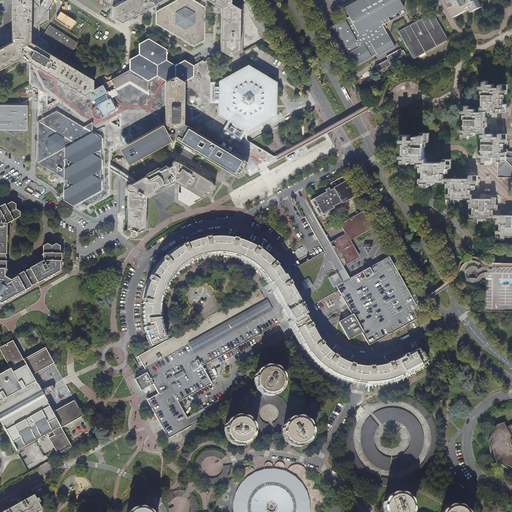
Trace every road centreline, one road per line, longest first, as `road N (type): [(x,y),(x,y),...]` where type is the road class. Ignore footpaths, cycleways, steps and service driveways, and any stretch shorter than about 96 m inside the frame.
road 1 (secondary): [(265,0),(445,317)]
road 2 (secondary): [(459,306),(291,0)]
road 3 (residential): [(228,459),(269,453),(316,463),(367,511)]
road 4 (primary): [(511,492),(488,483),(467,449),(476,413),(511,395)]
